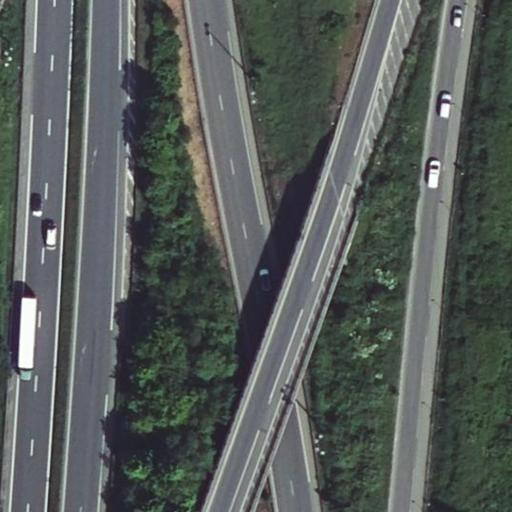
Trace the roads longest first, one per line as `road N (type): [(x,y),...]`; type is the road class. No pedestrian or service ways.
road 1 (trunk): [(217,511),(391,0)]
road 2 (motorway): [(293,511),(203,0)]
road 3 (trunk): [(400,511),(456,0)]
road 4 (trunk): [(54,0),(27,511)]
road 5 (trunk): [(79,511),(104,0)]
